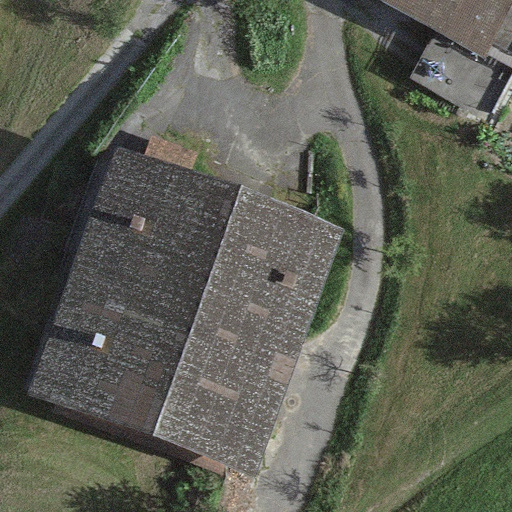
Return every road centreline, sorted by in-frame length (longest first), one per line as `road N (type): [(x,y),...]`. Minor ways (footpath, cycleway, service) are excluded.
road 1 (track): [(315,0),(338,70),(374,259),(280,511)]
road 2 (track): [(0,205),(170,0)]
road 3 (track): [(379,511),(511,414)]
